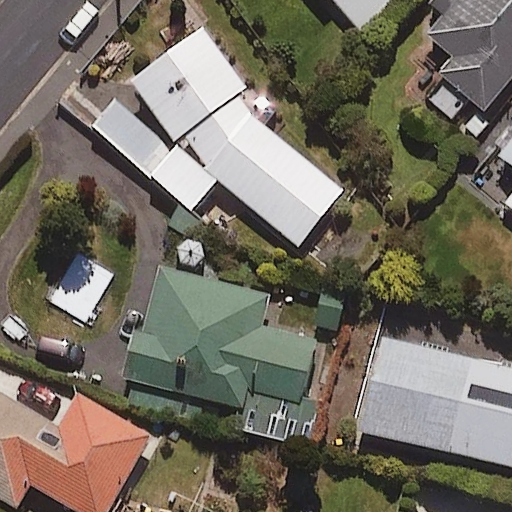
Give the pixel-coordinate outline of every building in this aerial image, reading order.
[(511,0),(429,0),(425,5),(438,16),(424,34),(455,60),(442,75),(483,109),(511,74),(511,0)] [(203,28),(127,82),(172,145),(184,139),(203,170),(300,247),(345,192),(252,118),(237,96),(248,90),(203,28)] [(511,141),(498,158),(511,169),(511,141)] [(112,274),(75,254),(32,333),(68,353),(112,274)] [(270,297),(157,270),(143,332),(132,329),(120,380),(243,409),(247,392),(304,405),(319,341),(263,328),(270,297)] [(511,368),(381,336),(357,434),(511,471),(511,368)] [(72,511),(106,511),(150,437),(76,394),(56,428),(0,396),(0,501),(14,509),(28,486),(72,511)]
